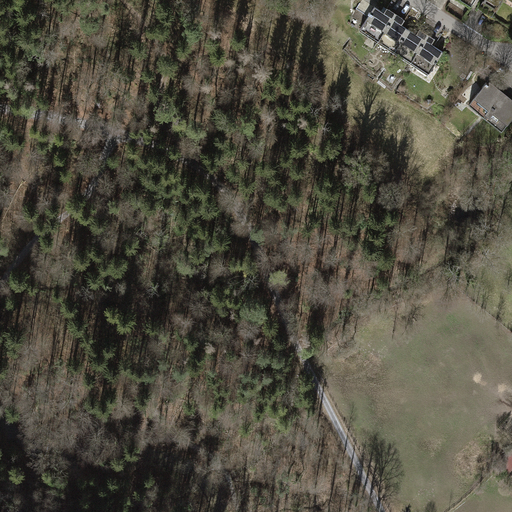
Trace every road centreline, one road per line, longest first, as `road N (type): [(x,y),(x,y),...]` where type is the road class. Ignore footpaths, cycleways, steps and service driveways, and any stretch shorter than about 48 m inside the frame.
road 1 (track): [(0,110),(141,140),(209,175),(235,202),(383,511)]
road 2 (track): [(0,291),(127,136)]
